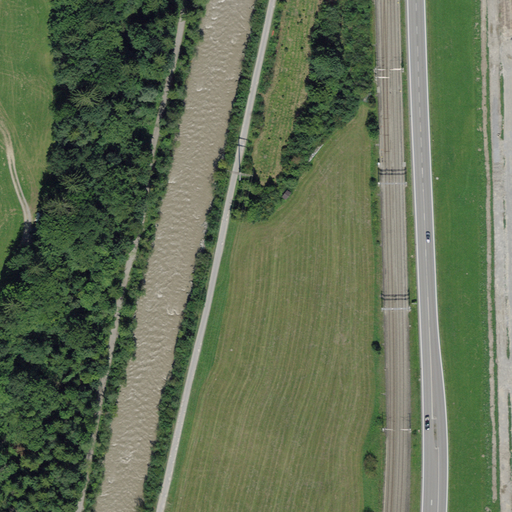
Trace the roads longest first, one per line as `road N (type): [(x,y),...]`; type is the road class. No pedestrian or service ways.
road 1 (track): [(160,511),(272,0)]
road 2 (secondary): [(433,511),(416,0)]
